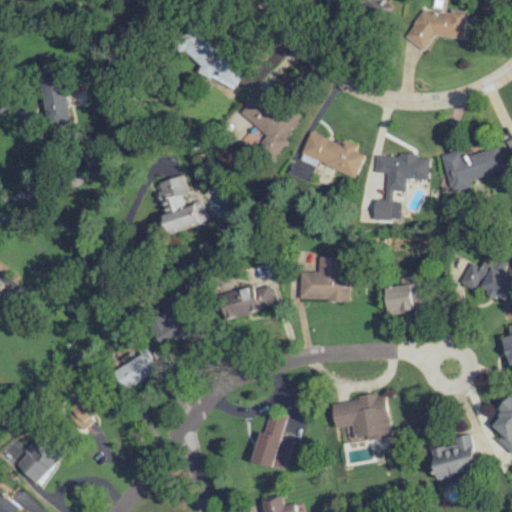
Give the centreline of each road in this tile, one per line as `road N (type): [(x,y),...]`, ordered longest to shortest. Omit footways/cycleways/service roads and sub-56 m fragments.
road 1 (residential): [(182,428),(216,386),(324,355),(400,350),(454,384),(466,369),(456,349),(417,356)]
road 2 (residential): [(511,67),(431,102),(391,101),(346,84),(257,0)]
